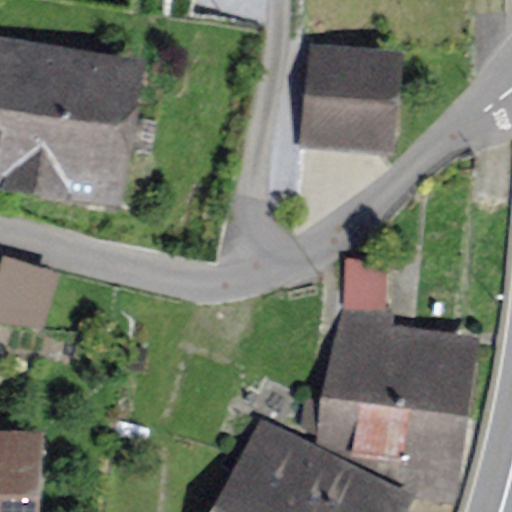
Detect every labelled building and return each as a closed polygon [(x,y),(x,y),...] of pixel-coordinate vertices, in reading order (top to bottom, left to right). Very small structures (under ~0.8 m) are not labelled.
[(0,201),(131,224),(155,88),(115,62),(0,42),(0,201)] [(412,64),(315,51),(301,154),(398,167),(412,64)] [(6,266),(0,285),(0,333),(49,341),(66,285),(6,266)] [(346,284),(328,406),(457,426),(469,351),(384,338),(392,291),(346,284)] [(307,427),(323,436),(397,481),(446,500),(457,426),(328,406),(310,403),(307,427)] [(291,511),(397,511),(269,442),(245,487),(291,511)] [(0,511),(32,511),(35,457),(0,454),(0,511)] [(291,511),(245,487),(231,511),(291,511)]
